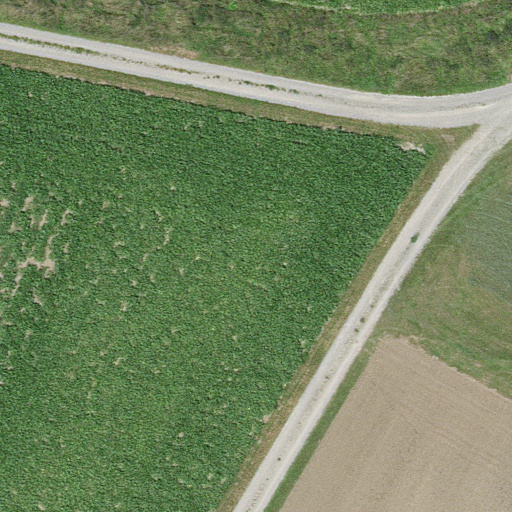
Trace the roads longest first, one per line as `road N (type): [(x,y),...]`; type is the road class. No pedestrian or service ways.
road 1 (track): [(0,38),(511,137)]
road 2 (track): [(511,128),(443,208),(256,511)]
